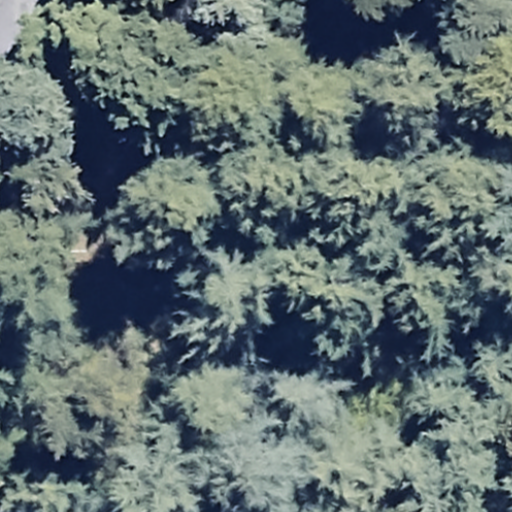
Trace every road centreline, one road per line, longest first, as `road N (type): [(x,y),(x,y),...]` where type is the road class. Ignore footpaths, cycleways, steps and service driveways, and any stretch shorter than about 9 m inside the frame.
road 1 (unclassified): [(398,177),(338,282),(320,373),(328,511)]
road 2 (residential): [(398,177),(372,130),(346,51),(345,0)]
